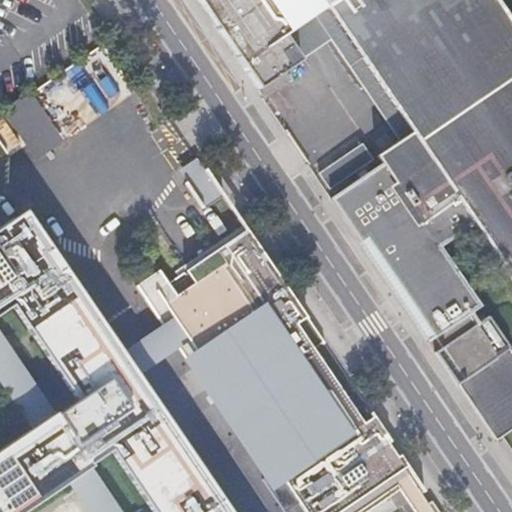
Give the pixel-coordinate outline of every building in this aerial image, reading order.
[(511,14),(502,0),(209,0),(265,81),(338,19),(353,42),(432,160),(425,165),(409,141),(383,158),(387,164),(336,198),(499,444),(511,435),(511,350),(445,250),(477,227),(511,279),(511,14)] [(409,141),(425,165),(432,160),(353,42),(346,47),(409,141)] [(6,114),(38,156),(63,138),(31,95),(6,114)] [(0,323),(1,322),(0,320),(0,319),(19,307),(85,404),(65,417),(64,415),(45,427),(0,457),(0,511),(35,511),(82,481),(100,469),(99,466),(118,453),(157,511),(231,511),(139,377),(122,352),(28,214),(0,229),(0,323)] [(307,318),(249,231),(197,265),(145,299),(162,325),(178,349),(210,397),(222,390),(303,511),(363,511),(399,489),(414,511),(438,511),(400,455),(398,456),(389,443),(391,442),(372,413),(370,414),(372,418),(364,423),(297,324),(307,318)] [(139,341),(122,352),(139,377),(156,365),(178,349),(162,325),(139,341)]
